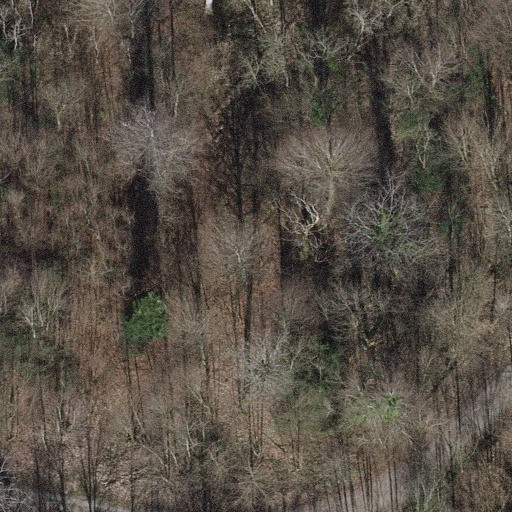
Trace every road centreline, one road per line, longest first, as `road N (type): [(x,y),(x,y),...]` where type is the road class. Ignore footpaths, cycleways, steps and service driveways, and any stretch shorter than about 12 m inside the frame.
road 1 (track): [(171,0),(203,116),(209,215),(178,314),(91,450),(36,504)]
road 2 (track): [(340,511),(399,482),(511,379)]
